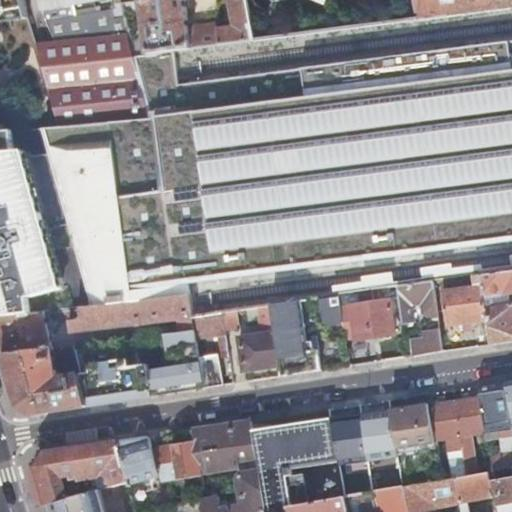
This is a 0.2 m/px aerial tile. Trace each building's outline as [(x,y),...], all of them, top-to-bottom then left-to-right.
[(27,14),(24,0),(0,0),(0,133),(5,133),(0,114),(0,22),(26,18),(26,20),(28,19),(27,14)] [(39,0),(42,12),(56,9),(108,0),(149,0),(150,0),(39,0)] [(253,41),(245,0),(225,0),(230,27),(216,29),(215,24),(191,28),(191,31),(188,31),(184,0),(150,0),(142,1),(143,12),(147,18),(149,39),(146,44),(148,55),(176,51),(253,41)] [(245,0),(253,41),(415,20),(412,0),(245,0)] [(511,0),(412,0),(415,20),(511,7),(511,0)] [(58,21),(56,9),(42,12),(47,23),(58,21)] [(47,23),(56,44),(128,37),(122,9),(117,10),(118,20),(113,21),(112,11),(58,21),(47,23)] [(36,46),(57,119),(59,128),(150,120),(133,57),(128,37),(56,44),(46,46),(36,46)] [(44,130),(102,307),(191,297),(511,250),(511,43),(181,86),(176,51),(148,55),(133,57),(150,120),(59,128),(44,130)] [(59,128),(57,119),(44,124),(44,130),(59,128)] [(16,132),(0,133),(0,319),(76,310),(29,155),(17,156),(16,132)] [(511,292),(511,271),(482,276),(485,296),(511,292)] [(485,296),(482,276),(474,277),(476,287),(442,292),(447,328),(468,325),(488,322),(486,309),(485,296)] [(442,292),(441,282),(433,283),(435,293),(442,292)] [(435,293),(433,283),(398,288),(404,323),(414,322),(412,306),(432,303),(435,324),(439,324),(435,293)] [(341,307),(339,296),(303,302),(305,315),(315,314),(318,333),(331,331),(334,350),(340,349),(341,352),(333,358),(335,369),(350,367),(346,340),(341,307)] [(76,310),(0,319),(0,339),(5,356),(54,350),(48,325),(71,322),(72,333),(86,332),(85,327),(178,315),(179,320),(173,325),(174,334),(196,332),(194,318),(191,297),(102,307),(76,310)] [(390,299),(341,307),(346,340),(356,339),(357,341),(376,338),(395,335),(390,299)] [(302,344),(296,303),(272,306),(281,366),(283,377),(316,372),(322,371),(319,351),(313,352),(312,343),(302,344)] [(488,322),(492,345),(511,341),(511,304),(486,309),(488,322)] [(281,366),(272,306),(259,308),(263,334),(239,338),(244,372),(281,366)] [(229,353),(223,314),(194,318),(196,332),(196,337),(208,335),(208,338),(217,337),(219,354),(229,353)] [(86,332),(179,320),(178,315),(85,327),(86,332)] [(411,335),(414,357),(443,352),(440,330),(411,335)] [(166,336),(169,360),(173,359),(175,368),(151,372),(155,397),(196,391),(204,390),(200,358),(196,337),(196,332),(174,334),(166,336)] [(145,338),(126,341),(130,369),(150,366),(145,338)] [(81,376),(88,408),(126,402),(155,397),(151,372),(150,366),(130,369),(126,341),(75,347),(77,357),(81,376)] [(54,350),(5,356),(8,369),(19,408),(32,416),(88,408),(81,376),(58,380),(56,359),(77,357),(75,347),(54,350)] [(200,358),(204,390),(214,388),(224,386),(219,355),(200,358)] [(479,397),(486,435),(502,432),(505,447),(506,453),(490,456),(493,472),(511,469),(511,423),(505,384),(490,386),(477,388),(479,397)] [(454,401),(461,439),(486,435),(479,397),(466,399),(454,401)] [(429,405),(438,450),(439,453),(458,450),(456,440),(461,439),(454,401),(443,403),(429,405)] [(396,439),(397,446),(399,456),(438,450),(429,405),(410,408),(391,412),(389,402),(376,404),(380,426),(393,423),(396,439)] [(290,511),(289,508),(293,507),(287,478),(293,477),(292,470),(339,463),(338,456),(331,421),(263,431),(252,433),(256,459),(258,467),(266,511),(264,511),(263,511),(290,511)] [(193,432),(195,444),(202,476),(240,470),(238,462),(256,459),(252,433),(250,423),(226,427),(193,432)] [(502,432),(486,435),(489,450),(505,447),(502,432)] [(166,436),(149,439),(165,492),(169,509),(170,511),(204,511),(202,502),(174,507),(168,482),(192,478),(195,491),(200,490),(204,490),(202,476),(195,444),(181,446),(168,448),(166,436)] [(131,441),(117,444),(128,483),(133,501),(165,492),(149,439),(131,441)] [(46,455),(37,468),(47,506),(86,495),(99,491),(107,489),(113,487),(128,483),(117,444),(71,451),(46,455)] [(353,487),(387,480),(389,490),(405,488),(401,467),(399,456),(397,446),(353,454),(338,456),(339,463),(346,498),(354,496),(353,487)] [(464,451),(469,477),(479,475),(474,449),(464,451)] [(399,456),(401,467),(440,461),(439,453),(438,450),(399,456)] [(202,501),(202,502),(204,511),(263,511),(264,511),(266,511),(258,467),(249,469),(250,474),(241,476),(238,481),(243,505),(222,508),(220,497),(202,501)] [(469,511),(468,502),(495,497),(490,473),(479,475),(469,477),(455,479),(460,503),(462,511),(469,511)] [(411,511),(448,511),(438,511),(438,508),(460,503),(455,479),(444,481),(406,487),(411,511)] [(511,511),(511,479),(497,482),(502,505),(496,506),(497,511),(511,511)] [(411,511),(406,487),(405,488),(389,490),(376,493),(379,511),(411,511)] [(86,495),(47,506),(48,511),(105,511),(99,491),(86,495)] [(354,496),(346,498),(348,511),(379,511),(376,493),(354,496)] [(348,511),(346,498),(293,507),(289,508),(290,511),(348,511)]
